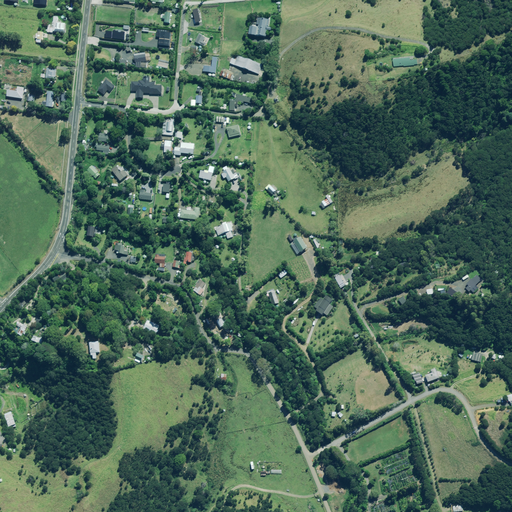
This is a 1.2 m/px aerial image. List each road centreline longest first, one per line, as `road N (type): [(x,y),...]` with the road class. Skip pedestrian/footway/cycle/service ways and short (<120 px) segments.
road 1 (unclassified): [(307,457),(252,359),(209,342),(173,284),(54,251)]
road 2 (unclassified): [(511,463),(487,449),(458,393),(439,388),(307,457)]
road 3 (primary): [(77,103),(65,222),(54,251)]
